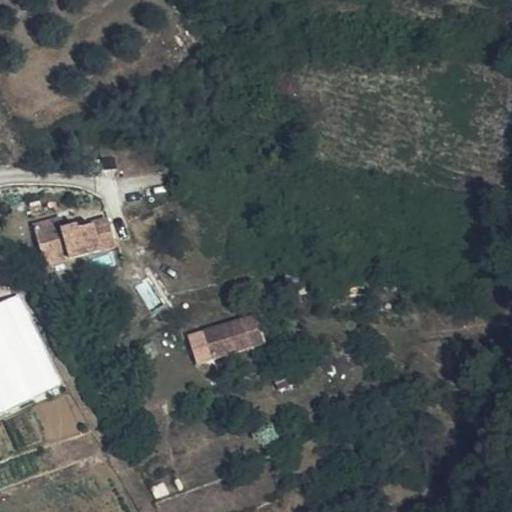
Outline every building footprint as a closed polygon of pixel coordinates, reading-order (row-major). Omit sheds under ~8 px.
[(71,237),(86,233),(84,226),(69,230),(66,217),(37,225),(42,244),(71,237)] [(96,230),(114,226),(111,219),(94,224),(96,230)] [(96,230),(103,249),(119,244),(114,226),(96,230)] [(103,249),(96,230),(86,233),(71,237),(77,257),(103,249)] [(71,237),(42,244),(48,266),(77,257),(71,237)] [(0,413),(66,382),(22,291),(0,301),(0,413)] [(260,316),(205,331),(208,342),(228,337),(233,354),(265,344),(260,316)] [(208,342),(205,331),(193,334),(196,345),(208,342)] [(208,342),(211,359),(233,354),(228,337),(208,342)] [(211,359),(208,342),(196,345),(200,361),(211,359)]
